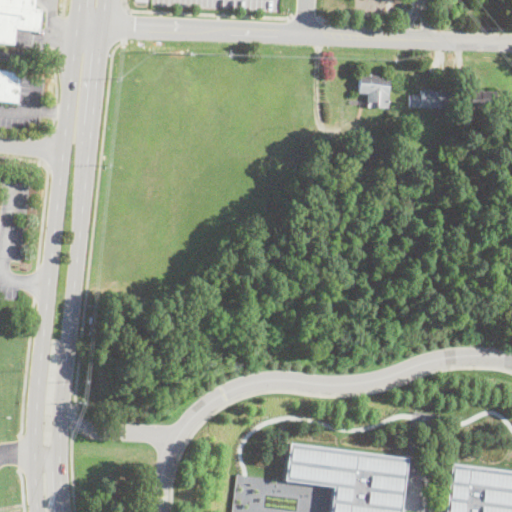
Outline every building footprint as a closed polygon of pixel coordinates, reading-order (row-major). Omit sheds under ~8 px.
[(0,24),(0,0),(34,0),(34,6),(41,7),(38,29),(15,26),(0,24)] [(0,24),(15,26),(13,39),(0,37),(0,24)] [(0,70),(18,73),(14,102),(0,100),(0,70)] [(389,78),(386,109),(364,107),(365,94),(357,93),(359,75),(389,78)] [(409,107),(409,95),(419,95),(419,91),(449,90),(449,107),(409,107)] [(495,91),(495,107),(470,106),(470,93),(478,94),(478,91),(495,91)] [(379,163),(363,169),(352,142),(372,135),(376,143),(372,145),(379,163)] [(511,511),(511,470),(451,463),(444,511),(401,511),(408,458),(387,455),(358,452),(337,449),(288,443),(283,480),(332,486),(330,503),(329,511),(511,511)]
